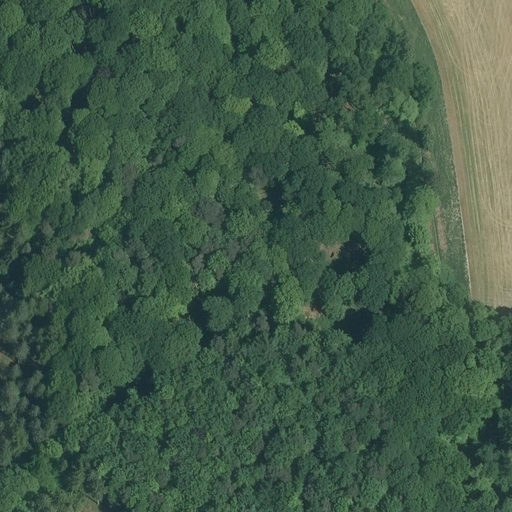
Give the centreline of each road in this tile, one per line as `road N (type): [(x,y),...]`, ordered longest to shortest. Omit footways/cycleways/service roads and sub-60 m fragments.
road 1 (track): [(245,338),(0,471)]
road 2 (track): [(409,343),(245,338)]
road 3 (track): [(477,511),(451,374)]
